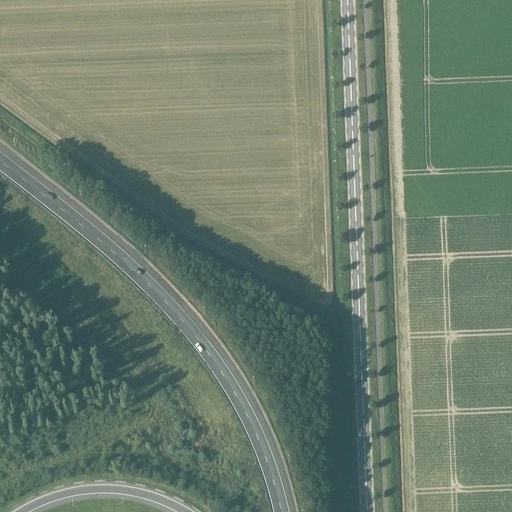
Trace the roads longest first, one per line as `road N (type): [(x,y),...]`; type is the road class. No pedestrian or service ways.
road 1 (tertiary): [(365,511),(346,0)]
road 2 (motorway): [(280,511),(242,406),(196,338),(133,270),(0,161)]
road 3 (motorway): [(20,511),(90,489),(139,493),(184,511)]
